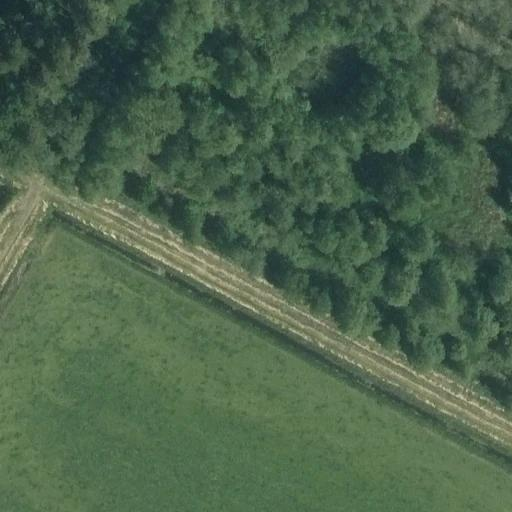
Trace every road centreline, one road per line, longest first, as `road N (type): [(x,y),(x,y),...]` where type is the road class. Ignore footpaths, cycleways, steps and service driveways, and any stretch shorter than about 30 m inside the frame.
road 1 (track): [(511,437),(36,180)]
road 2 (track): [(36,180),(139,0)]
